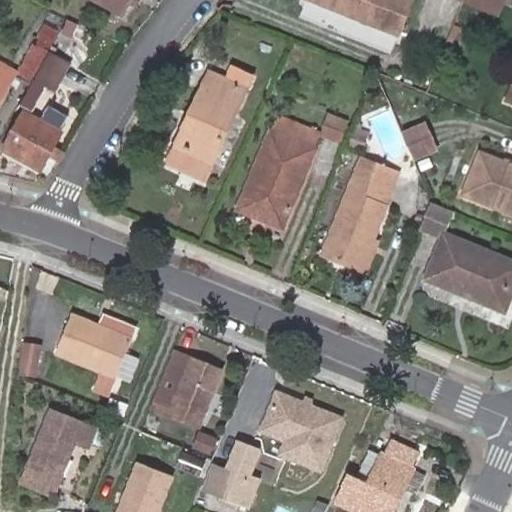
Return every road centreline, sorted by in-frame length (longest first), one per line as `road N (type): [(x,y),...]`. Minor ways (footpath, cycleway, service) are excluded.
road 1 (residential): [(51,227),(511,418)]
road 2 (residential): [(51,227),(89,139),(188,0)]
